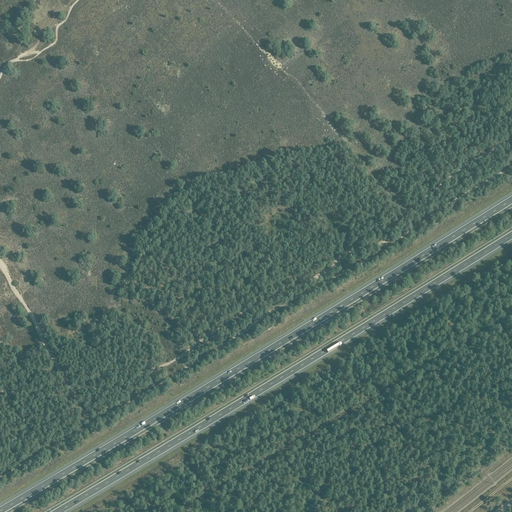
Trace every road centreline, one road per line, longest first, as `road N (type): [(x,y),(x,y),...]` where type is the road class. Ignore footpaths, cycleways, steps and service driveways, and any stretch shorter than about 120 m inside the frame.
road 1 (motorway): [(511,200),(0,510)]
road 2 (track): [(511,140),(441,183),(382,243),(349,252),(167,364),(107,374),(73,395),(0,392)]
road 3 (motorway): [(57,511),(511,234)]
road 4 (track): [(73,395),(0,261)]
